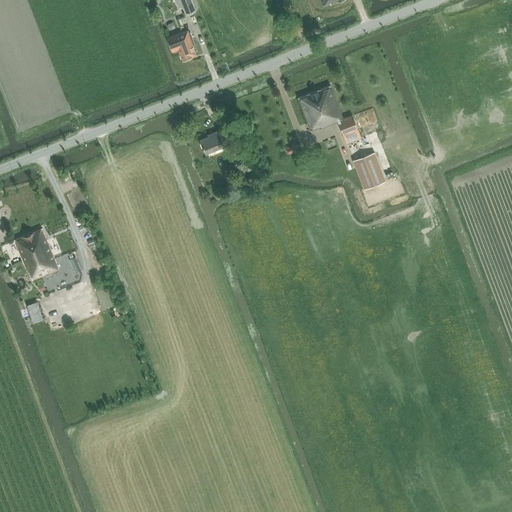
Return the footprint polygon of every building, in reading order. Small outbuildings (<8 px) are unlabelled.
[(195,10),(191,0),(181,0),(186,13),(195,10)] [(306,2),(297,6),(301,18),(311,14),(306,2)] [(191,57),(196,55),(193,46),(195,45),(190,31),(188,32),(187,30),(167,38),(173,51),(178,49),(182,61),(184,60),(186,61),(190,59),(191,57)] [(330,85),(298,97),(311,129),(320,126),(320,128),(337,121),(346,143),(361,137),(352,115),(343,118),(330,85)] [(360,128),(375,128),(374,109),(360,109),(360,128)] [(208,136),(200,140),(206,155),(229,145),(222,128),(207,134),(208,136)] [(292,146),(285,149),(287,154),(294,152),(292,146)] [(236,148),(230,151),(234,162),(241,160),(236,148)] [(353,162),(364,190),(385,181),(374,153),(353,162)] [(42,228),(14,240),(28,273),(30,273),(33,280),(46,274),(47,277),(53,275),(52,272),(59,269),(42,228)] [(105,281),(94,285),(96,291),(107,287),(105,281)] [(42,282),(37,285),(40,292),(45,289),(42,282)] [(107,287),(96,291),(102,309),(120,303),(114,285),(107,287)] [(35,320),(42,318),(37,303),(30,305),(35,320)] [(46,317),(51,329),(75,320),(71,308),(46,317)]
